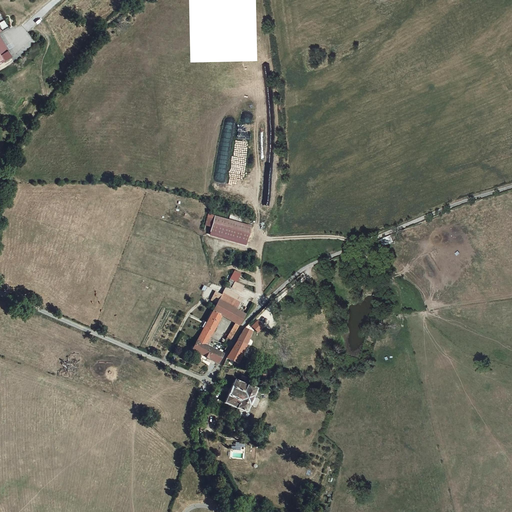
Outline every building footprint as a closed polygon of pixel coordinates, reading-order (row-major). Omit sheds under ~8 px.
[(7,21),(0,24),(0,62),(1,64),(14,57),(1,34),(11,28),(7,21)] [(248,250),(254,230),(219,219),(213,239),(248,250)] [(383,246),(393,242),(390,235),(381,240),(383,246)] [(229,279),(234,281),(231,287),(240,292),(244,285),(236,282),(241,273),(234,270),(229,279)] [(244,297),(228,289),(225,295),(222,301),(237,310),(244,297)] [(234,341),(248,316),(237,310),(222,301),(225,295),(218,292),(214,301),(219,304),(200,339),(209,344),(224,318),(236,325),(228,340),(234,341)] [(250,326),(258,333),(264,326),(256,319),(250,326)] [(253,332),(252,331),(247,328),(230,359),(240,364),(253,332)] [(209,344),(200,339),(193,350),(220,365),(227,354),(209,344)] [(246,391),(248,385),(235,379),(225,402),(238,408),(241,401),(237,399),(241,390),(246,391)] [(247,412),(257,389),(248,385),(246,391),(241,390),(237,399),(241,401),(238,408),(247,412)]
